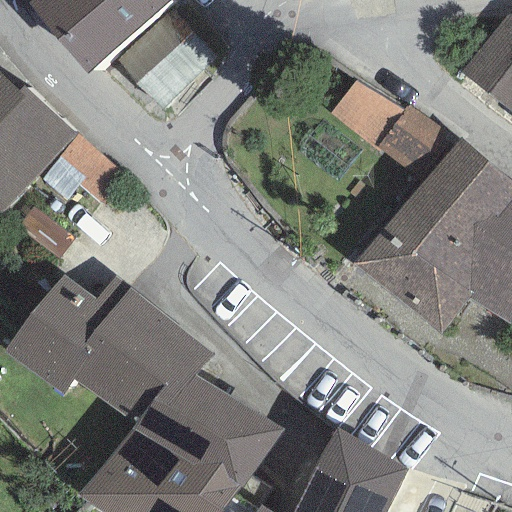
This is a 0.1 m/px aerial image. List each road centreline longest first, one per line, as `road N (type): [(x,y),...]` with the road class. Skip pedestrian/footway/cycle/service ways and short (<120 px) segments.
road 1 (residential): [(511,443),(388,375),(184,175)]
road 2 (residential): [(184,175),(35,47),(15,27),(9,0)]
road 3 (residential): [(347,22),(274,57),(184,175)]
road 4 (residential): [(511,135),(347,22)]
road 5 (residential): [(511,0),(347,22)]
